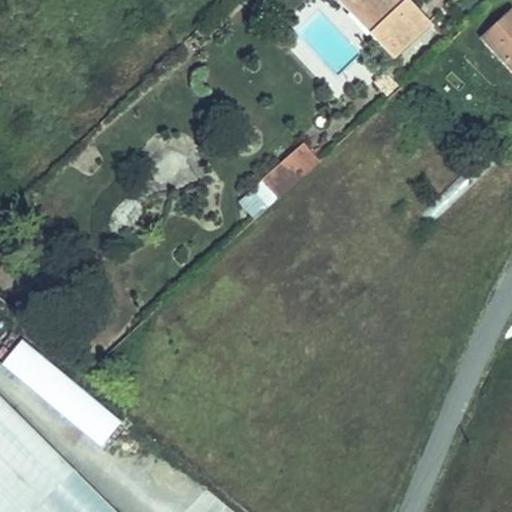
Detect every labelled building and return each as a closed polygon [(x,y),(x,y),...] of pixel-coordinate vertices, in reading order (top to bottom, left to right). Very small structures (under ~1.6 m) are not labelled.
[(364,31),(388,58),(428,21),(409,0),(398,0),(395,3),(391,0),(345,0),(370,26),(364,31)] [(511,15),(511,14),(482,41),(511,74),(511,15)] [(447,70),(440,83),(458,93),(465,81),(447,70)] [(272,203),(298,179),(318,161),(296,137),(250,179),(272,203)] [(0,367),(99,449),(121,422),(19,338),(0,361),(0,367)] [(0,511),(112,511),(0,397),(0,511)]
